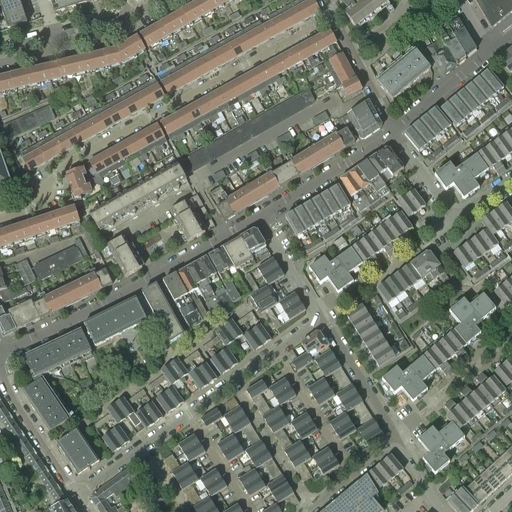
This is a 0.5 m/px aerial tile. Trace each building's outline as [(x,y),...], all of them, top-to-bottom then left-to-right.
[(0,0),(0,6),(1,9),(1,8),(20,2),(20,1),(19,0),(0,0)] [(24,13),(23,12),(21,5),(27,3),(25,0),(22,0),(20,1),(20,2),(1,8),(3,12),(2,12),(4,20),(5,19),(24,13)] [(49,0),(55,15),(66,11),(62,0),(49,0)] [(62,0),(66,11),(77,8),(74,0),(62,0)] [(199,0),(192,4),(202,21),(238,0),(199,0)] [(303,22),(311,17),(302,0),(299,0),(293,4),(303,22)] [(313,0),(302,0),(311,17),(320,12),(313,0)] [(365,33),(364,33),(361,28),(373,18),(360,1),(356,4),(352,0),(344,0),(342,1),(349,10),(344,14),(361,36),(365,33)] [(361,0),(360,1),(373,18),(386,9),(390,14),(394,11),(385,0),(361,0)] [(511,0),(474,0),(492,30),(511,12),(511,0)] [(141,36),(149,49),(150,51),(162,45),(172,39),(202,21),(192,4),(140,35),(141,36)] [(293,4),(285,8),(295,26),(303,22),(293,4)] [(286,31),(295,26),(285,8),(276,13),(286,31)] [(5,19),(6,23),(5,23),(8,30),(27,24),(25,16),(30,14),(29,10),(23,12),(24,13),(5,19)] [(267,18),(270,23),(278,36),(286,31),(276,13),(267,18)] [(451,32),(455,40),(466,58),(467,58),(477,50),(458,20),(447,27),(451,32)] [(259,22),(251,27),(261,45),(269,40),(262,27),(259,22)] [(269,40),(278,36),(270,23),(262,27),(269,40)] [(252,50),(261,45),(251,27),(242,31),(252,50)] [(466,59),(466,58),(455,40),(450,43),(446,35),(440,27),(435,30),(437,35),(456,67),(457,66),(458,66),(459,65),(460,64),(463,61),(464,60),(464,59),(466,59)] [(328,48),(327,48),(330,53),(332,57),(337,55),(332,46),(336,43),(329,30),(321,35),(328,48)] [(242,31),(234,36),(244,54),(252,50),(242,31)] [(320,52),(327,48),(328,48),(321,35),(312,39),(320,52)] [(449,73),(456,67),(437,35),(429,39),(433,46),(449,73)] [(236,59),(244,54),(234,36),(226,41),(236,59)] [(136,59),(146,54),(137,37),(127,44),(135,57),(136,59)] [(311,57),(320,52),(312,39),(304,44),(311,57)] [(226,41),(217,45),(227,63),(236,59),(226,41)] [(136,59),(135,57),(127,44),(116,50),(122,65),(123,67),(124,66),(136,59)] [(316,66),(314,61),(311,57),(304,44),(296,49),(303,62),(307,59),(312,69),(316,66)] [(219,68),(227,63),(217,45),(209,50),(219,68)] [(433,59),(439,71),(442,75),(445,76),(449,73),(433,46),(427,49),(433,59)] [(287,53),(294,66),(303,62),(296,49),(287,53)] [(394,64),(395,66),(411,86),(430,70),(425,64),(427,62),(417,49),(415,51),(413,51),(412,49),(405,55),(407,57),(403,60),(401,58),(394,64)] [(123,67),(122,65),(116,50),(81,58),(86,76),(120,68),(123,67)] [(200,55),(210,73),(219,68),(209,50),(200,55)] [(279,58),(286,71),(294,66),(287,53),(279,58)] [(501,63),(510,74),(511,71),(511,60),(505,53),(498,59),(501,63)] [(329,62),(324,64),(328,72),(347,63),(342,54),(328,61),(329,62)] [(202,77),(210,73),(200,55),(192,59),(202,77)] [(81,58),(0,77),(0,96),(63,81),(86,76),(81,58)] [(277,76),(278,75),(286,71),(279,58),(270,63),(277,76)] [(192,59),(183,64),(193,82),(202,77),(192,59)] [(262,67),(272,85),(276,83),(278,87),(283,85),(280,81),(278,75),(277,76),(270,63),(262,67)] [(328,72),(333,81),(351,71),(347,63),(328,72)] [(193,82),(183,64),(175,69),(185,87),(193,82)] [(393,101),(411,86),(395,66),(394,64),(386,70),(388,72),(384,75),(383,73),(376,79),(377,81),(377,82),(393,101)] [(253,72),(265,94),(269,92),(267,88),(269,87),(271,91),(274,90),(272,85),(262,67),(253,72)] [(175,69),(167,73),(177,91),(185,87),(175,69)] [(333,81),(338,90),(356,80),(351,71),(333,81)] [(245,77),(255,95),(259,92),(261,96),(265,94),(253,72),(245,77)] [(489,72),(473,85),(487,103),(503,90),(489,72)] [(168,96),(177,91),(167,73),(158,78),(168,96)] [(250,97),(255,95),(245,77),(237,81),(249,103),(252,101),(250,97)] [(155,80),(146,85),(156,102),(164,97),(155,80)] [(362,91),(356,80),(338,90),(335,91),(341,103),(362,91)] [(228,86),(238,104),(243,101),(245,105),(249,103),(237,81),(228,86)] [(146,85),(138,89),(147,107),(156,102),(146,85)] [(471,116),(487,103),(473,85),(457,98),(471,116)] [(234,106),(238,104),(228,86),(220,91),(232,112),(236,110),(234,106)] [(138,89),(129,94),(139,111),(147,107),(138,89)] [(308,90),(297,96),(304,108),(315,102),(314,100),(308,90)] [(211,95),(221,113),(226,111),(228,115),(232,112),(220,91),(211,95)] [(129,94),(121,99),(130,116),(139,111),(129,94)] [(217,116),(221,113),(211,95),(203,100),(215,122),(219,120),(217,116)] [(304,108),(297,96),(287,102),(294,114),(304,108)] [(441,110),(456,129),(471,116),(457,98),(441,110)] [(121,99),(112,103),(122,121),(130,116),(121,99)] [(194,104),(204,122),(209,120),(211,124),(215,122),(203,100),(194,104)] [(344,124),(346,128),(348,131),(354,128),(360,140),(364,141),(364,140),(380,129),(381,126),(369,101),(368,102),(347,115),(348,116),(341,119),(337,121),(340,126),(344,124)] [(287,102),(276,108),(283,120),(294,114),(287,102)] [(112,103),(104,108),(114,125),(122,121),(112,103)] [(200,125),(204,122),(194,104),(186,109),(198,131),(202,129),(200,125)] [(56,119),(50,106),(3,126),(9,140),(56,119)] [(104,108),(95,113),(105,130),(114,125),(104,108)] [(283,120),(276,108),(266,114),(273,126),(283,120)] [(178,114),(187,132),(192,129),(194,133),(198,131),(186,109),(178,114)] [(436,109),(420,122),(435,140),(451,128),(436,109)] [(95,113),(87,117),(97,135),(105,130),(95,113)] [(187,132),(178,114),(169,118),(181,140),(189,136),(187,132)] [(266,114),(255,120),(262,132),(273,126),(266,114)] [(87,117),(79,122),(88,139),(97,135),(87,117)] [(161,123),(170,141),(175,139),(177,142),(181,140),(169,118),(161,123)] [(262,132),(255,120),(245,126),(252,138),(262,132)] [(79,122),(70,127),(80,144),(88,139),(79,122)] [(324,126),(329,134),(335,130),(330,122),(324,126)] [(419,153),(435,140),(420,122),(404,135),(419,153)] [(62,131),(71,149),(80,144),(70,127),(67,128),(66,125),(64,126),(61,128),(60,128),(62,131)] [(157,125),(148,130),(160,152),(164,150),(162,146),(167,143),(157,125)] [(245,126),(235,132),(241,144),(252,138),(245,126)] [(324,140),(325,142),(334,157),(355,144),(347,131),(348,131),(346,128),(345,128),(346,130),(339,135),(336,130),(331,133),(332,135),(324,140)] [(511,135),(507,129),(491,141),(504,160),(509,157),(511,160),(511,135)] [(140,135),(150,153),(155,150),(156,154),(160,152),(148,130),(140,135)] [(71,149),(62,131),(53,136),(63,153),(71,149)] [(241,144),(235,132),(224,138),(231,150),(241,144)] [(140,135),(132,139),(144,161),(148,159),(146,155),(150,153),(140,135)] [(53,136),(45,141),(54,158),(63,153),(53,136)] [(275,141),(279,148),(286,144),(282,137),(275,141)] [(231,150),(224,138),(214,144),(221,156),(231,150)] [(123,144),(133,162),(138,159),(140,163),(144,161),(132,139),(123,144)] [(281,170),(290,183),(334,157),(325,142),(324,140),(300,154),(292,158),(291,157),(286,160),(289,165),(281,170)] [(45,141),(36,145),(46,163),(54,158),(45,141)] [(500,163),(504,160),(491,141),(474,153),(477,157),(488,172),(492,169),(498,177),(505,171),(500,163)] [(123,144),(115,149),(127,170),(131,168),(129,164),(133,162),(123,144)] [(221,156),(214,144),(203,150),(210,162),(221,156)] [(36,145),(28,150),(37,167),(46,163),(36,145)] [(115,149),(106,153),(116,171),(121,169),(123,172),(127,170),(115,149)] [(37,167),(28,150),(19,155),(29,172),(37,167)] [(203,150),(193,156),(200,168),(210,162),(203,150)] [(386,150),(377,156),(388,171),(392,177),(403,169),(389,151),(389,150),(386,150)] [(0,189),(11,185),(0,153),(0,189)] [(106,153),(98,158),(108,176),(110,179),(114,177),(112,173),(116,171),(106,153)] [(200,168),(193,156),(182,161),(189,174),(200,168)] [(378,177),(388,171),(377,156),(367,162),(378,177)] [(473,183),(488,172),(477,157),(455,173),(450,165),(445,169),(443,167),(437,171),(439,173),(435,176),(446,191),(453,186),(464,200),(478,190),(473,183)] [(106,188),(105,186),(101,179),(108,176),(98,158),(89,163),(96,175),(94,176),(102,190),(106,188)] [(367,162),(357,169),(382,205),(386,202),(383,198),(389,192),(383,184),(387,182),(383,177),(379,179),(378,177),(367,162)] [(190,187),(178,165),(155,178),(168,200),(189,188),(190,187)] [(250,170),(247,166),(241,170),(243,174),(250,170)] [(86,176),(83,169),(67,175),(68,179),(66,180),(69,187),(84,182),(82,177),(86,176)] [(290,183),(281,170),(274,174),(271,169),(266,172),(268,176),(246,189),(236,195),(245,210),(290,183)] [(373,211),(382,205),(357,169),(348,175),(373,211)] [(371,213),(373,211),(348,175),(340,180),(360,214),(368,208),(371,213)] [(117,178),(110,181),(114,187),(120,183),(117,178)] [(168,200),(155,178),(133,190),(146,212),(168,200)] [(401,179),(395,183),(398,187),(404,183),(401,179)] [(84,182),(69,187),(74,203),(82,200),(80,196),(91,192),(89,186),(86,187),(84,182)] [(398,187),(395,183),(389,188),(392,192),(398,187)] [(338,187),(321,198),(332,218),(350,207),(338,187)] [(228,200),(221,188),(208,195),(224,223),(245,210),(236,195),(228,200)] [(146,212),(133,190),(112,202),(124,224),(146,212)] [(414,191),(405,198),(417,213),(425,207),(414,191)] [(174,220),(175,221),(193,211),(203,206),(197,196),(170,211),(174,220)] [(315,228),(332,218),(321,198),(303,208),(315,228)] [(408,219),(417,213),(405,198),(397,204),(408,219)] [(124,224),(112,202),(89,215),(99,231),(102,237),(124,224)] [(511,212),(506,204),(498,210),(509,225),(511,223),(511,212)] [(80,226),(80,223),(74,208),(40,219),(46,237),(80,226)] [(285,218),(297,238),(315,228),(303,208),(285,218)] [(398,210),(381,223),(395,242),(400,239),(406,246),(413,241),(407,233),(412,230),(398,210)] [(500,232),(509,225),(498,210),(489,216),(500,232)] [(182,235),(187,242),(188,244),(205,233),(193,211),(175,221),(180,230),(179,230),(178,233),(179,235),(181,235),(182,235)] [(492,237),(500,232),(489,216),(481,222),(486,230),(489,234),(490,234),(492,237)] [(0,251),(46,237),(40,219),(0,232),(0,251)] [(373,229),(365,235),(379,254),(384,251),(389,258),(397,253),(391,245),(395,242),(381,223),(373,229)] [(358,226),(351,231),(356,237),(362,232),(358,226)] [(89,232),(87,228),(82,229),(84,234),(94,255),(96,260),(100,258),(98,254),(98,253),(89,232)] [(498,245),(492,237),(490,234),(489,234),(486,230),(478,236),(490,252),(498,245)] [(253,231),(240,239),(249,255),(265,246),(257,232),(253,231)] [(379,254),(365,235),(348,247),(351,251),(362,266),(367,263),(372,270),(380,265),(374,257),(379,254)] [(478,236),(470,242),(481,258),(490,252),(478,236)] [(106,260),(112,257),(130,247),(124,237),(107,246),(101,250),(106,260)] [(333,244),(337,249),(345,243),(342,238),(333,244)] [(74,242),(77,248),(82,259),(87,256),(79,239),(74,242)] [(252,259),(249,255),(240,239),(223,249),(234,268),(236,271),(253,261),(252,258),(252,259)] [(470,242),(462,248),(473,264),(481,258),(470,242)] [(511,247),(509,243),(502,248),(505,252),(511,247)] [(135,255),(130,247),(112,257),(125,279),(142,269),(137,260),(138,259),(139,257),(138,255),(136,254),(135,255)] [(82,259),(77,248),(66,254),(72,266),(83,261),(82,259)] [(465,270),(473,264),(462,248),(453,255),(465,270)] [(208,257),(224,284),(227,290),(226,292),(232,304),(242,298),(249,294),(240,278),(236,280),(241,290),(236,292),(230,281),(230,280),(226,273),(234,268),(223,249),(208,257)] [(262,262),(265,260),(271,256),(266,249),(258,254),(262,262)] [(352,274),(362,266),(351,251),(344,256),(341,252),(333,257),(336,261),(330,266),(324,259),(309,270),(320,285),(327,280),(338,295),(353,283),(356,280),(352,274)] [(61,272),(72,266),(66,254),(55,259),(61,272)] [(430,255),(430,254),(426,254),(411,265),(422,280),(426,286),(434,280),(444,273),(430,255)] [(503,256),(496,261),(499,264),(505,260),(503,256)] [(196,264),(208,286),(211,284),(219,280),(207,258),(196,264)] [(50,277),(61,272),(55,259),(44,264),(50,277)] [(257,269),(262,278),(279,268),(273,259),(257,269)] [(26,261),(16,266),(25,286),(36,280),(26,261)] [(499,264),(496,261),(490,266),(492,269),(499,264)] [(50,277),(44,264),(33,269),(40,282),(50,277)] [(222,310),(213,294),(208,286),(196,264),(186,269),(198,291),(205,303),(208,307),(212,315),(222,310)] [(402,271),(413,286),(422,280),(411,265),(402,271)] [(41,302),(33,306),(40,321),(113,285),(118,282),(109,267),(105,269),(106,271),(97,275),(95,270),(89,272),(92,277),(55,294),(53,292),(50,293),(48,289),(42,292),(43,295),(39,297),(41,302)] [(284,277),(279,268),(262,278),(268,287),(284,277)] [(486,268),(480,273),(482,276),(489,272),(486,268)] [(186,269),(176,275),(203,323),(213,317),(212,315),(208,307),(204,310),(199,301),(196,302),(192,294),(198,291),(186,269)] [(405,293),(413,286),(402,271),(394,278),(405,293)] [(482,276),(480,273),(473,277),(476,281),(482,276)] [(245,277),(250,286),(254,283),(249,274),(245,277)] [(187,334),(203,323),(176,275),(163,282),(188,327),(184,329),(187,334)] [(385,284),(396,299),(405,293),(394,278),(385,284)] [(511,298),(511,282),(508,278),(505,280),(507,282),(502,287),(511,298)] [(255,294),(260,292),(257,288),(254,283),(250,286),(255,294)] [(388,305),(396,299),(385,284),(377,290),(388,305)] [(156,286),(142,294),(170,343),(170,344),(184,336),(187,334),(184,329),(181,331),(156,286)] [(250,297),(256,306),(272,296),(266,287),(260,292),(255,294),(250,297)] [(506,308),(511,302),(511,298),(502,287),(494,293),(506,308)] [(232,304),(226,292),(223,288),(213,294),(222,310),(223,311),(232,304)] [(430,292),(433,297),(440,292),(437,288),(430,292)] [(27,294),(25,289),(13,294),(10,289),(7,290),(5,290),(10,301),(10,302),(27,294)] [(0,292),(0,294),(4,304),(10,301),(5,290),(0,292)] [(427,301),(433,297),(430,292),(424,297),(427,301)] [(278,304),(284,313),(300,303),(295,294),(278,304)] [(277,305),(272,296),(256,306),(258,311),(261,315),(266,312),(270,310),(277,305)] [(381,303),(377,296),(373,299),(377,306),(381,303)] [(454,332),(467,346),(480,335),(475,328),(495,311),(483,296),(469,307),(464,301),(449,313),(461,326),(454,332)] [(101,316),(84,324),(95,347),(112,339),(117,336),(119,335),(125,332),(130,330),(131,329),(141,324),(147,321),(136,299),(118,307),(101,316)] [(419,300),(413,305),(416,309),(422,305),(419,300)] [(9,317),(16,332),(40,321),(33,306),(31,302),(8,313),(9,314),(8,315),(9,317)] [(305,312),(300,303),(284,313),(290,322),(305,312)] [(6,337),(16,332),(9,317),(6,318),(2,308),(1,308),(0,304),(0,328),(2,336),(6,337)] [(346,315),(351,324),(367,314),(362,305),(346,315)] [(410,314),(416,309),(413,305),(407,309),(410,314)] [(379,309),(384,316),(387,314),(383,307),(379,309)] [(406,316),(405,315),(401,309),(397,312),(394,308),(391,310),(400,321),(406,316)] [(266,312),(271,321),(275,318),(270,310),(266,312)] [(251,313),(243,319),(246,323),(254,317),(251,313)] [(351,324),(357,333),(373,323),(367,314),(351,324)] [(392,321),(387,314),(384,316),(388,323),(392,321)] [(280,327),(275,318),(271,321),(276,329),(280,327)] [(235,325),(238,328),(241,326),(246,323),(243,319),(235,325)] [(232,320),(223,327),(234,342),(243,336),(241,334),(238,328),(235,325),(232,320)] [(357,333),(362,342),(378,332),(373,323),(357,333)] [(390,326),(394,333),(398,331),(394,324),(390,326)] [(252,331),(263,347),(271,341),(260,325),(252,331)] [(215,333),(218,337),(221,341),(226,348),(227,347),(228,350),(236,344),(234,342),(223,327),(215,333)] [(462,350),(467,346),(454,332),(451,328),(435,342),(451,360),(455,356),(461,364),(468,358),(462,350)] [(81,331),(59,341),(70,364),(91,353),(81,331)] [(254,353),(263,347),(252,331),(243,337),(254,353)] [(403,338),(398,331),(394,333),(399,340),(403,338)] [(362,342),(368,350),(384,340),(378,332),(362,342)] [(301,345),(307,354),(311,360),(314,358),(314,357),(316,355),(314,353),(316,351),(313,346),(323,340),(320,334),(316,334),(301,345)] [(218,337),(209,343),(212,347),(221,341),(218,337)] [(329,349),(323,340),(313,346),(316,351),(314,353),(316,355),(314,357),(314,358),(329,349)] [(368,350),(373,359),(389,349),(384,340),(368,350)] [(59,341),(37,351),(48,374),(70,364),(59,341)] [(409,349),(405,341),(401,344),(405,351),(409,349)] [(420,355),(423,358),(435,373),(439,369),(445,377),(452,371),(446,364),(451,360),(435,342),(420,355)] [(204,353),(212,347),(209,343),(201,349),(204,353)] [(227,349),(219,355),(230,370),(238,364),(227,349)] [(314,362),(319,369),(335,359),(329,349),(314,358),(311,360),(312,363),(314,362)] [(389,349),(373,359),(379,368),(395,358),(389,349)] [(49,377),(48,374),(37,351),(20,359),(24,366),(27,365),(36,384),(43,380),(49,377)] [(312,363),(311,360),(307,354),(297,360),(292,351),(286,355),(292,363),(291,363),(297,373),(312,363)] [(189,358),(192,362),(200,356),(197,352),(189,358)] [(221,377),(230,370),(219,355),(210,361),(221,377)] [(183,367),(192,362),(189,358),(181,364),(183,367)] [(423,358),(409,370),(403,376),(397,369),(382,381),(394,395),(401,389),(413,403),(427,391),(424,388),(421,384),(425,382),(435,373),(423,358)] [(169,365),(180,381),(189,375),(183,367),(181,364),(178,359),(169,365)] [(341,369),(335,359),(319,369),(325,379),(333,375),(335,379),(344,374),(341,369)] [(502,366),(511,378),(511,361),(510,360),(502,366)] [(206,364),(197,370),(209,386),(217,379),(206,364)] [(171,387),(180,381),(169,365),(161,372),(164,376),(166,380),(171,387)] [(506,388),(511,383),(511,378),(502,366),(494,373),(506,388)] [(209,386),(197,370),(189,376),(200,392),(209,386)] [(335,379),(338,383),(346,378),(344,374),(335,379)] [(482,388),(477,391),(493,410),(508,396),(493,378),(489,382),(482,375),(475,381),(482,388)] [(166,380),(164,376),(155,382),(158,386),(166,380)] [(346,378),(338,383),(340,387),(349,382),(346,378)] [(269,389),(274,398),(290,388),(285,379),(269,389)] [(313,398),(329,388),(324,379),(307,390),(313,398)] [(57,400),(43,380),(36,384),(22,393),(36,414),(57,400)] [(147,388),(150,392),(150,391),(152,394),(156,392),(154,389),(158,386),(155,382),(147,388)] [(252,401),(255,405),(263,400),(260,395),(268,391),(262,382),(246,392),(252,401)] [(336,396),(341,405),(357,395),(352,386),(351,386),(349,382),(340,387),(343,391),(336,396)] [(173,388),(164,394),(175,409),(184,403),(173,388)] [(296,397),(290,388),(274,398),(280,407),(296,397)] [(335,397),(329,388),(313,398),(319,407),(335,397)] [(477,423),(493,410),(477,391),(473,395),(467,388),(460,393),(466,401),(462,405),(477,423)] [(135,397),(138,400),(146,395),(143,391),(135,397)] [(167,416),(175,409),(164,394),(156,400),(167,416)] [(363,404),(357,395),(341,405),(347,414),(354,409),(357,413),(365,408),(363,404)] [(129,406),(138,400),(135,397),(126,403),(129,406)] [(135,414),(129,406),(126,403),(123,398),(115,404),(126,420),(135,414)] [(86,399),(81,402),(85,408),(90,405),(86,399)] [(226,404),(228,409),(237,403),(234,399),(226,404)] [(71,420),(70,419),(57,400),(36,414),(50,434),(52,432),(53,435),(68,425),(66,423),(71,420)] [(266,404),(263,400),(255,405),(257,409),(266,404)] [(446,418),(451,425),(455,429),(455,428),(462,436),(477,423),(462,405),(457,408),(451,401),(444,407),(450,414),(446,418)] [(152,403),(143,409),(154,425),(163,418),(152,403)] [(223,418),(229,427),(245,417),(239,408),(237,403),(228,409),(231,413),(223,418)] [(117,426),(126,420),(115,404),(106,411),(109,415),(112,419),(117,426)] [(257,409),(260,413),(268,408),(266,404),(257,409)] [(0,424),(11,417),(5,408),(0,410),(0,424)] [(262,418),(268,427),(284,416),(278,408),(271,412),(268,408),(260,413),(262,417),(262,418)] [(357,413),(359,417),(368,412),(365,408),(357,413)] [(154,425),(143,409),(135,415),(146,431),(154,425)] [(217,410),(201,420),(206,429),(222,419),(217,410)] [(368,412),(359,417),(362,422),(370,416),(368,412)] [(290,424),(296,433),(312,423),(306,414),(290,424)] [(329,424),(335,433),(351,423),(345,414),(329,424)] [(112,419),(109,415),(101,421),(104,425),(112,419)] [(289,425),(284,416),(268,427),(273,435),(274,435),(276,439),(285,434),(282,430),(289,425)] [(357,431),(363,439),(379,429),(373,420),(373,421),(370,416),(362,422),(365,426),(357,431)] [(0,428),(4,435),(17,426),(11,417),(0,424),(0,428)] [(245,417),(229,427),(235,435),(242,431),(245,435),(253,430),(250,426),(251,425),(245,417)] [(96,431),(104,425),(101,421),(93,427),(96,431)] [(318,432),(312,423),(296,433),(301,442),(318,432)] [(356,432),(351,423),(335,433),(340,442),(356,432)] [(455,429),(451,425),(442,433),(438,436),(434,431),(432,429),(418,441),(430,455),(423,461),(435,475),(449,463),(444,456),(464,439),(462,436),(455,428),(455,429)] [(23,435),(17,426),(4,435),(9,441),(5,444),(7,446),(23,435)] [(119,427),(110,433),(121,448),(130,442),(119,427)] [(385,438),(379,429),(363,439),(368,448),(369,448),(385,438)] [(56,444),(68,461),(89,447),(78,430),(56,444)] [(245,435),(247,439),(256,434),(253,430),(245,435)] [(113,454),(121,448),(110,433),(102,439),(113,454)] [(258,438),(256,434),(247,439),(250,443),(258,438)] [(287,439),(285,434),(276,439),(279,444),(287,439)] [(11,445),(16,452),(29,444),(23,435),(7,446),(8,447),(11,445)] [(178,446),(184,455),(200,445),(194,436),(178,446)] [(217,446),(222,455),(238,445),(233,436),(217,446)] [(245,452),(250,461),(267,451),(261,442),(258,438),(250,443),(253,447),(245,452)] [(279,444),(281,448),(290,443),(287,439),(279,444)] [(284,452),(289,461),(305,451),(300,442),(292,447),(290,443),(281,448),(284,452)] [(35,453),(29,444),(16,452),(12,455),(14,457),(18,455),(21,459),(17,461),(19,464),(35,453)] [(205,454),(200,445),(184,455),(189,464),(205,454)] [(244,454),(238,445),(222,455),(228,464),(244,454)] [(89,447),(68,461),(78,477),(88,471),(88,472),(90,471),(89,470),(100,463),(89,447)] [(370,451),(369,448),(368,448),(359,454),(362,458),(370,451)] [(312,459),(318,468),(334,458),(328,449),(312,459)] [(267,451),(250,461),(256,470),(264,465),(266,470),(275,464),(272,460),(267,451)] [(311,460),(305,451),(289,461),(295,470),(298,474),(306,469),(303,465),(311,460)] [(23,463),(28,470),(41,462),(35,453),(19,464),(20,465),(23,463)] [(511,473),(511,460),(506,453),(499,459),(511,473)] [(164,461),(167,465),(175,460),(172,456),(164,461)] [(391,456),(383,463),(395,477),(403,471),(391,456)] [(334,458),(318,468),(323,476),(330,472),(339,467),(334,458)] [(507,481),(511,475),(511,473),(499,459),(493,466),(507,481)] [(167,465),(169,469),(177,464),(175,460),(167,465)] [(47,471),(41,462),(28,470),(33,477),(29,479),(31,482),(47,471)] [(383,463),(375,470),(387,484),(395,477),(383,463)] [(177,464),(169,469),(172,473),(171,474),(177,483),(193,473),(188,464),(180,468),(177,464)] [(269,474),(277,469),(275,464),(266,470),(269,474)] [(500,487),(507,481),(493,466),(486,472),(500,487)] [(129,489),(139,481),(131,467),(120,475),(129,489)] [(280,473),(277,469),(269,474),(271,478),(280,473)] [(309,473),(306,469),(298,474),(301,478),(309,473)] [(200,480),(205,489),(221,479),(216,470),(200,480)] [(238,480),(244,489),(260,479),(254,470),(238,480)] [(379,491),(387,484),(375,470),(367,476),(372,485),(373,484),(379,491)] [(35,481),(40,488),(53,480),(47,471),(31,482),(32,483),(35,481)] [(493,493),(500,487),(486,472),(479,478),(493,493)] [(199,482),(193,473),(177,483),(183,492),(183,491),(186,496),(194,490),(191,486),(199,482)] [(267,487),(272,496),(288,486),(283,477),(282,477),(280,473),(271,478),(274,482),(267,487)] [(301,478),(303,483),(311,478),(309,473),(301,478)] [(110,482),(119,496),(129,489),(120,475),(110,482)] [(382,511),(375,504),(373,500),(378,495),(372,485),(367,476),(354,487),(347,492),(347,493),(331,507),(330,507),(324,511),(382,511)] [(5,485),(2,478),(0,478),(0,490),(9,486),(9,484),(5,485)] [(487,499),(493,493),(479,478),(473,484),(487,499)] [(221,479),(205,489),(211,498),(227,488),(221,479)] [(266,488),(260,479),(244,489),(249,498),(266,488)] [(59,489),(53,480),(40,488),(45,495),(41,497),(43,499),(59,489)] [(119,496),(110,482),(101,489),(107,500),(114,495),(116,498),(119,496)] [(407,491),(413,486),(409,482),(403,487),(407,491)] [(478,507),(487,499),(473,484),(466,490),(465,491),(478,507)] [(0,490),(0,501),(10,497),(7,490),(10,488),(9,486),(0,490)] [(288,486),(272,496),(278,505),(285,500),(288,504),(296,499),(293,495),(294,495),(288,486)] [(407,491),(403,487),(397,492),(401,496),(407,491)] [(56,504),(65,498),(59,489),(43,499),(44,501),(47,499),(52,506),(56,504)] [(105,501),(106,501),(107,500),(101,489),(91,496),(90,500),(95,508),(105,501)] [(455,511),(472,511),(478,507),(465,491),(462,489),(447,503),(455,511)] [(188,500),(196,495),(194,490),(186,496),(188,500)] [(199,499),(196,495),(188,500),(191,504),(199,499)] [(397,500),(396,498),(394,495),(387,501),(391,505),(397,500)] [(13,504),(10,497),(0,501),(0,511),(18,505),(17,503),(13,504)] [(199,499),(191,504),(193,508),(195,511),(207,511),(215,507),(209,498),(202,503),(199,499)] [(299,503),(296,499),(288,504),(290,508),(299,503)] [(52,511),(66,511),(73,509),(67,501),(49,510),(49,511),(50,511),(52,511)] [(105,501),(95,508),(98,511),(107,511),(111,510),(111,509),(106,501),(105,501)]
